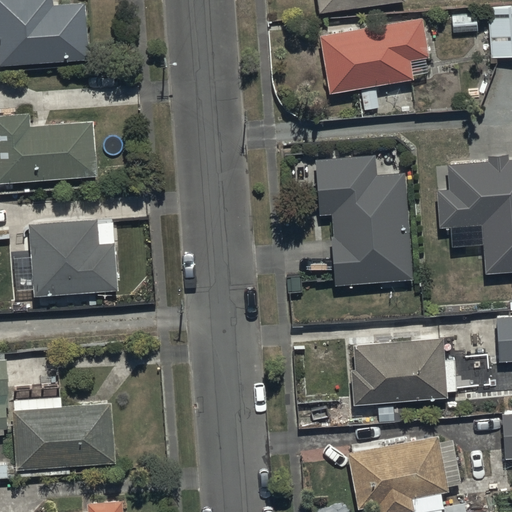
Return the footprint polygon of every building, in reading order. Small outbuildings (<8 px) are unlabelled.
[(52,0),(0,0),(0,64),(89,58),(85,0),(53,3),(52,0)] [(318,0),(320,11),(401,0),(318,0)] [(511,54),(511,3),(488,6),(492,56),(511,54)] [(476,11),(452,13),(453,32),(478,29),(476,11)] [(422,16),(319,33),(329,92),(414,78),(411,59),(429,55),(422,16)] [(29,111),(0,113),(0,182),(97,175),(93,118),(30,123),(29,111)] [(376,152),(315,157),(320,214),(332,213),(334,235),(332,235),(336,283),(412,277),(404,170),(378,172),(376,152)] [(488,154),(488,159),(447,162),(449,188),(439,189),(441,224),(484,222),(487,271),(511,269),(511,157),(508,157),(508,153),(488,154)] [(97,217),(29,223),(35,295),(118,288),(114,241),(99,242),(97,217)] [(511,313),(497,314),(500,360),(511,359),(511,313)] [(443,335),(353,343),(355,368),(351,368),(354,403),(448,396),(443,335)] [(7,358),(0,358),(0,428),(7,428),(6,402),(9,393),(7,358)] [(110,401),(12,408),(17,469),(115,462),(110,401)] [(511,411),(502,412),(505,458),(511,457),(511,411)] [(439,433),(347,451),(358,507),(378,504),(379,511),(405,511),(415,510),(412,498),(450,490),(439,433)] [(122,511),(121,500),(87,502),(87,511),(122,511)]
